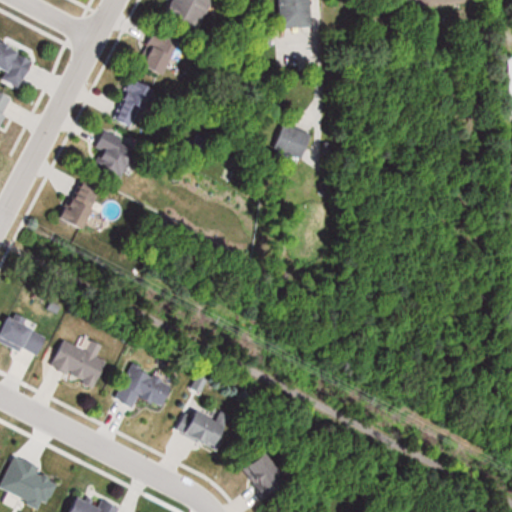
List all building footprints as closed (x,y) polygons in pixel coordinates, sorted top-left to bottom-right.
[(208,0),(186,36),(156,18),(166,0),(208,0)] [(269,0),(302,0),(304,23),(272,25),(269,0)] [(137,62),(165,74),(180,38),(153,26),(137,62)] [(0,39),(0,66),(6,70),(1,81),(20,90),(36,57),(0,39)] [(511,56),(503,56),(504,114),(511,113),(511,56)] [(134,129),(151,90),(129,81),(112,119),(134,129)] [(0,135),(2,136),(13,93),(0,90),(0,135)] [(278,122),(305,133),(295,157),(268,146),(278,122)] [(137,147),(102,131),(95,147),(102,150),(97,162),(125,175),(137,147)] [(64,217),(84,226),(100,190),(80,181),(64,217)] [(6,315),(0,334),(0,341),(41,355),(49,329),(6,315)] [(63,338),(51,364),(98,386),(110,359),(63,338)] [(141,395),(164,406),(174,384),(144,370),(140,379),(128,373),(117,396),(136,406),(141,395)] [(232,424),(184,405),(173,432),(221,451),(232,424)] [(264,498),(293,482),(275,450),(246,466),(264,498)] [(76,511),(106,511),(108,509),(84,497),(76,511)]
